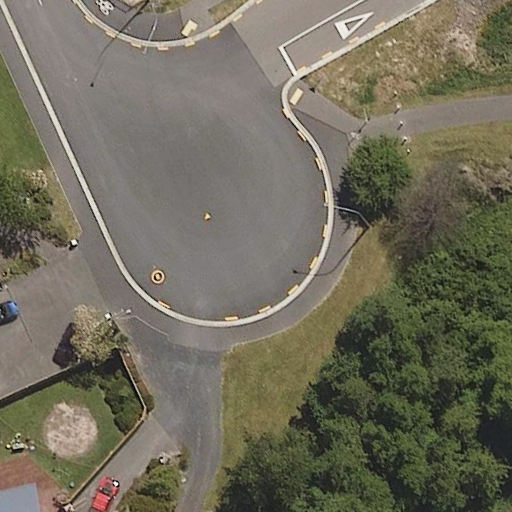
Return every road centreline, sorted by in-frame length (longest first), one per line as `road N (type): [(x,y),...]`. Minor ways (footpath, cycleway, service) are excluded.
road 1 (residential): [(136,139),(242,62),(363,0)]
road 2 (residential): [(136,139),(59,45),(39,0)]
